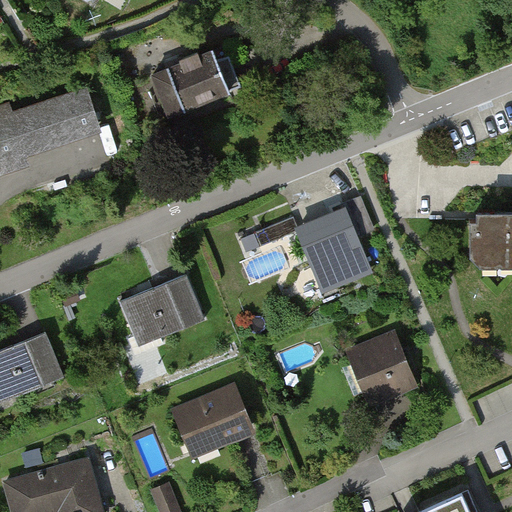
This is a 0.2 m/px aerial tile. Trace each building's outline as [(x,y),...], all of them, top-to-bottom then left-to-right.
[(169,69),(154,75),(170,115),(229,91),(232,98),(235,100),(238,101),(241,101),(243,100),(246,98),(246,95),(245,92),(227,45),(200,56),(198,51),(167,64),(169,69)] [(11,107),(0,110),(0,172),(30,163),(25,148),(100,123),(89,90),(14,115),(11,107)] [(362,197),(343,205),(345,210),(300,229),(325,289),(372,270),(358,237),(375,230),(362,197)] [(197,277),(132,303),(151,349),(216,323),(197,277)] [(61,332),(0,358),(0,380),(13,409),(81,380),(61,332)] [(394,334),(355,350),(375,399),(414,383),(394,334)] [(232,390),(180,412),(193,443),(214,434),(218,442),(248,429),(232,390)] [(103,511),(88,459),(7,484),(15,511),(57,511),(74,507),(75,511),(103,511)] [(169,483),(154,489),(162,511),(177,511),(180,511),(169,483)] [(471,511),(463,492),(418,511),(471,511)]
